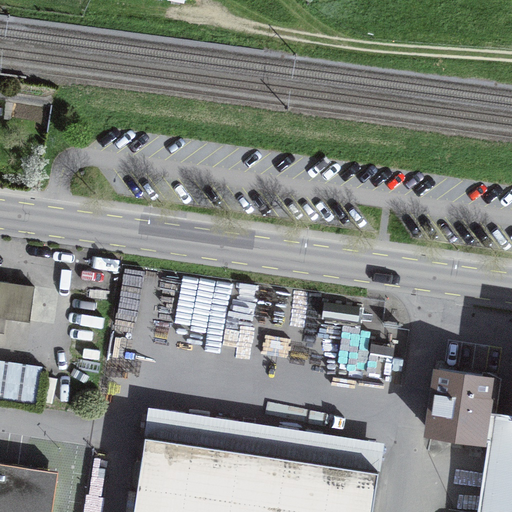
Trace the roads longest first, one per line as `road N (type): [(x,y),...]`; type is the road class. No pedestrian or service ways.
road 1 (primary): [(0,215),(511,289)]
road 2 (track): [(202,10),(294,35),(511,56)]
